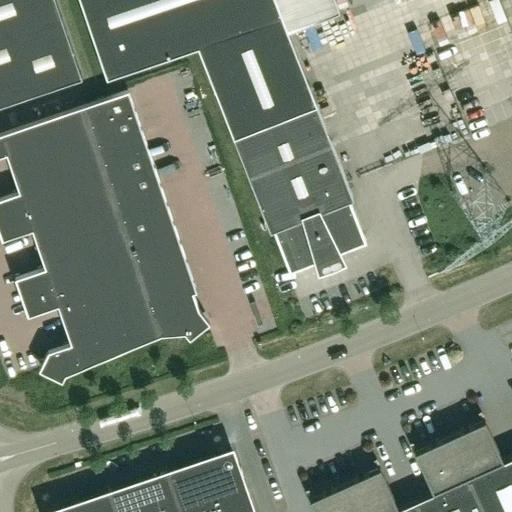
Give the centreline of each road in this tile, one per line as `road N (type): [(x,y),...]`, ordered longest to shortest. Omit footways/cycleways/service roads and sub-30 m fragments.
road 1 (tertiary): [(0,460),(251,383),(511,275)]
road 2 (unknown): [(433,309),(347,55)]
